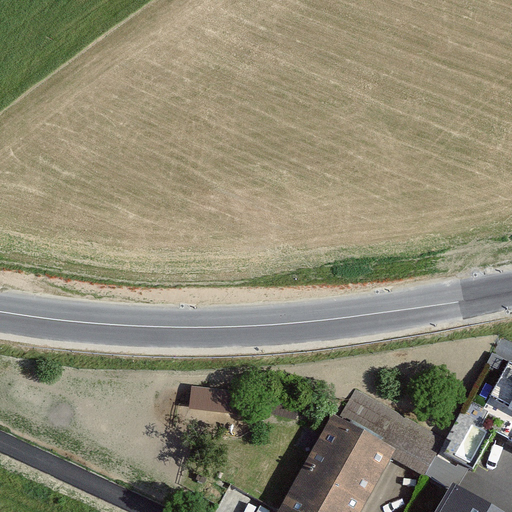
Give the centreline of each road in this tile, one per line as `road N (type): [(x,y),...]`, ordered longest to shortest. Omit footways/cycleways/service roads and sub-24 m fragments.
road 1 (secondary): [(0,319),(147,336),(232,336),(511,298)]
road 2 (residential): [(0,438),(157,511)]
